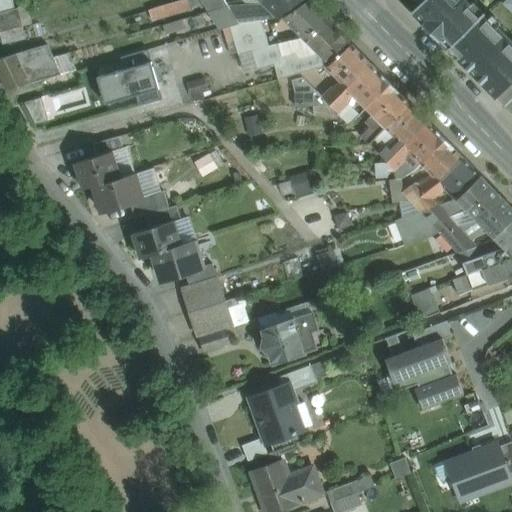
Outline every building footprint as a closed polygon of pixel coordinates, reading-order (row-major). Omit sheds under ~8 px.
[(12,0),(0,0),(0,13),(15,9),(12,0)] [(188,0),(182,0),(158,7),(161,17),(193,7),(188,0)] [(224,0),(202,0),(203,1),(205,5),(210,11),(228,5),(224,0)] [(302,0),(260,0),(263,3),(265,5),(269,9),(277,17),(302,0)] [(330,22),(309,0),(283,18),(302,37),(304,40),(330,22)] [(462,0),(454,8),(451,4),(446,8),(438,0),(434,0),(427,7),(416,17),(423,24),(422,24),(439,41),(447,49),(446,50),(447,51),(485,13),(484,12),(479,18),(469,7),(471,5),(465,0),(462,0)] [(511,0),(506,0),(503,4),(511,12),(511,0)] [(421,2),(411,13),(412,14),(413,14),(416,17),(427,7),(426,6),(423,4),(421,2)] [(249,9),(236,18),(239,23),(249,22),(246,15),(265,5),(263,3),(248,4),(249,9)] [(249,9),(248,4),(228,5),(236,18),(249,9)] [(228,5),(210,11),(221,29),(230,26),(239,23),(236,18),(228,5)] [(15,9),(0,13),(0,32),(23,26),(19,8),(15,9)] [(269,9),(254,14),(255,21),(261,20),(277,17),(269,9)] [(206,13),(175,22),(177,29),(208,20),(206,13)] [(496,29),(483,16),(486,14),(485,13),(447,51),(448,51),(450,49),(458,57),(456,59),(496,98),(511,82),(511,41),(497,27),(496,29)] [(239,23),(230,26),(238,55),(253,51),(269,46),(261,20),(255,21),(249,22),(239,23)] [(330,22),(304,40),(321,57),(329,65),(330,66),(352,44),(330,22)] [(23,27),(0,32),(0,33),(3,44),(25,39),(23,27)] [(304,40),(302,37),(269,46),(253,51),(258,69),(275,64),(279,79),(297,74),(284,61),(297,53),(310,65),(321,57),(304,40)] [(330,66),(327,68),(340,81),(335,86),(342,93),(371,64),(352,44),(330,66)] [(47,45),(0,58),(0,73),(53,58),(47,45)] [(95,107),(161,92),(153,58),(164,55),(161,45),(132,52),(135,65),(88,75),(95,107)] [(310,65),(297,53),(284,61),(297,74),(314,69),(310,65)] [(321,57),(310,65),(314,69),(329,65),(321,57)] [(53,58),(0,73),(0,74),(8,91),(61,75),(53,58)] [(371,64),(342,93),(348,99),(353,94),(366,108),(390,84),(371,64)] [(322,96),(303,78),(292,81),(295,93),(295,107),(331,105),(322,96)] [(75,83),(23,103),(31,124),(84,104),(75,83)] [(410,103),(390,84),(366,108),(379,121),(374,126),(381,132),(385,127),(410,103)] [(332,86),(322,96),(331,105),(342,93),(335,86),(332,86)] [(342,93),(331,105),(338,113),(347,104),(348,99),(342,93)] [(410,103),(385,127),(397,139),(392,144),(398,150),(428,121),(410,103)] [(398,150),(387,162),(395,170),(396,179),(402,178),(414,170),(421,163),(445,140),(428,121),(398,150)] [(374,126),(370,126),(361,136),(369,144),(381,132),(374,126)] [(120,136),(93,144),(97,156),(113,151),(113,152),(124,148),(120,136)] [(369,144),(361,136),(357,139),(363,144),(369,144)] [(445,140),(421,163),(432,175),(439,181),(463,158),(445,140)] [(97,156),(76,162),(84,189),(94,186),(121,177),(113,152),(113,151),(97,156)] [(463,158),(439,181),(445,188),(456,200),(457,199),(481,176),(463,158)] [(121,177),(94,186),(102,211),(130,202),(144,198),(143,196),(136,172),(121,177)] [(432,175),(420,185),(426,192),(439,181),(432,175)] [(501,196),(481,176),(457,199),(478,219),(501,196)] [(439,181),(426,192),(433,198),(445,188),(439,181)] [(415,183),(403,191),(411,200),(426,192),(420,185),(415,183)] [(164,190),(143,196),(144,198),(130,202),(135,218),(146,215),(169,207),(164,190)] [(433,198),(426,192),(411,200),(421,211),(440,205),(433,198)] [(501,196),(478,219),(495,237),(495,238),(496,239),(511,223),(511,206),(501,196)] [(169,207),(146,215),(150,228),(174,220),(174,221),(181,219),(177,205),(169,207)] [(440,205),(421,211),(440,233),(458,226),(463,225),(458,219),(452,219),(440,205)] [(150,228),(134,233),(142,258),(154,254),(182,245),(182,244),(174,221),(174,220),(150,228)] [(511,223),(496,239),(505,248),(480,256),(476,246),(459,252),(467,274),(483,268),(511,258),(511,223)] [(473,242),(458,226),(440,233),(458,252),(459,252),(476,246),(475,245),(479,241),(477,238),(473,242)] [(191,241),(182,244),(182,245),(154,254),(162,280),(186,273),(200,268),(200,267),(191,241)] [(511,258),(483,268),(467,274),(473,290),(509,277),(510,281),(511,279),(511,258)] [(213,263),(200,267),(200,268),(186,273),(189,284),(217,276),(213,263)] [(189,284),(183,287),(191,311),(225,300),(217,276),(189,284)] [(429,289),(411,297),(421,319),(439,311),(429,289)] [(225,300),(191,311),(199,336),(226,328),(233,326),(225,300)] [(295,317),(263,327),(275,363),(305,353),(305,352),(324,346),(313,312),(295,318),(295,317)] [(413,333),(418,348),(443,338),(443,340),(452,336),(446,321),(413,333)] [(226,328),(199,336),(204,352),(231,343),(226,328)] [(418,348),(386,359),(394,382),(412,376),(448,363),(451,362),(443,340),(443,338),(418,348)] [(451,371),(448,363),(412,376),(415,384),(418,383),(451,371)] [(312,365),(287,374),(292,386),(316,377),(312,365)] [(453,375),(451,371),(418,383),(420,388),(415,389),(423,410),(464,395),(456,374),(453,375)] [(415,384),(412,376),(394,382),(398,391),(415,384)] [(288,387),(256,398),(270,439),(302,428),(288,387)] [(447,423),(442,408),(430,412),(436,428),(447,423)] [(284,461),(252,472),(266,511),(271,511),(324,493),(316,473),(292,482),(284,461)] [(327,492),(332,504),(358,494),(353,482),(327,492)] [(358,494),(332,504),(334,511),(343,511),(362,505),(358,494)]
